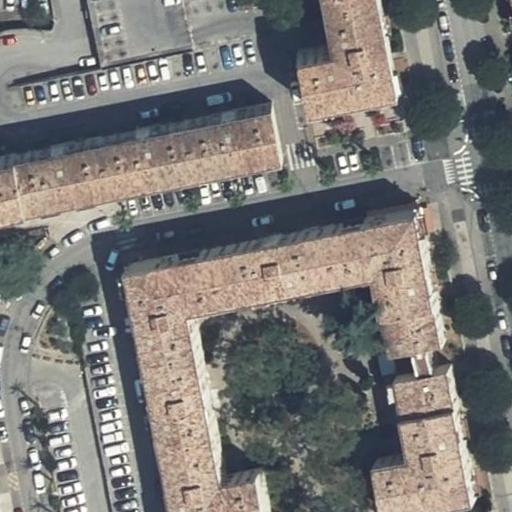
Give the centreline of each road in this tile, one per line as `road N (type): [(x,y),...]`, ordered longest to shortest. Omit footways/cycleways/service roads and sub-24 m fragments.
road 1 (residential): [(494,161),(158,228),(89,253),(35,300),(11,363)]
road 2 (residential): [(11,363),(59,372),(75,385),(101,511)]
road 3 (unclassified): [(494,161),(462,0)]
road 4 (residential): [(11,363),(31,511)]
